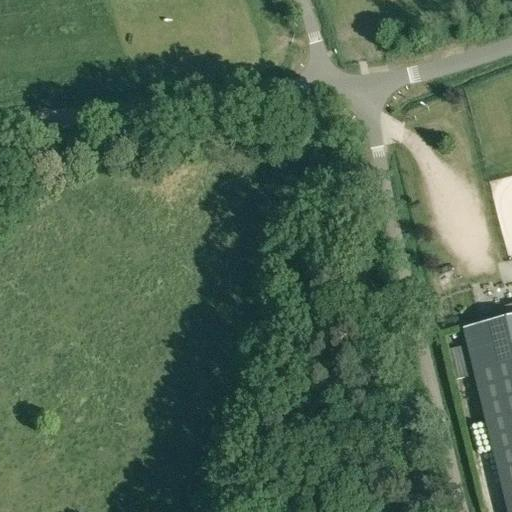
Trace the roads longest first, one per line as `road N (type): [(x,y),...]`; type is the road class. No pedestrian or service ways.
road 1 (unclassified): [(457,511),(374,135),(350,101),(323,87)]
road 2 (unclassified): [(0,126),(323,87)]
road 3 (unknown): [(374,135),(413,136),(479,253),(511,260)]
road 4 (unclassified): [(323,87),(412,74),(511,44)]
